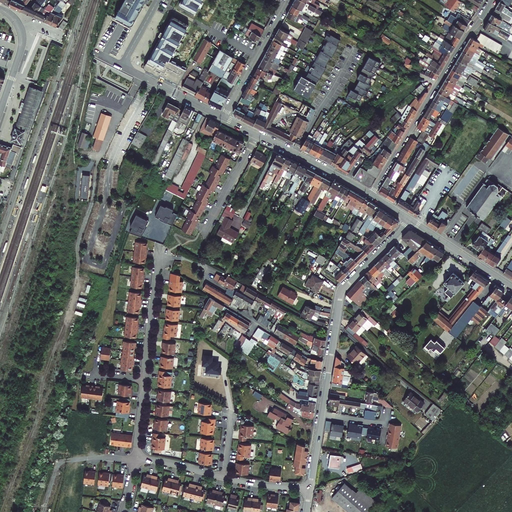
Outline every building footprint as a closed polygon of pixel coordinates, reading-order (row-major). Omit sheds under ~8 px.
[(29,0),(20,0),(19,2),(14,0),(11,0),(9,5),(21,11),(25,5),(29,0)] [(33,17),(41,6),(45,0),(36,0),(31,7),(25,5),(21,11),(33,17)] [(41,6),(33,17),(34,17),(44,22),(48,14),(49,15),(51,12),(59,2),(56,0),(52,0),(51,2),(49,4),(45,9),(41,6)] [(131,25),(133,24),(146,0),(124,0),(115,18),(129,25),(131,25)] [(185,0),(186,0),(182,7),(195,15),(203,0),(185,0)] [(322,12),(301,0),(295,0),(292,5),(301,10),(304,11),(308,13),(309,10),(314,12),(321,15),(323,12),(322,12)] [(314,0),(301,0),(322,12),(323,10),(319,7),(319,6),(314,3),(315,0),(314,0)] [(454,11),(461,2),(458,0),(452,0),(454,1),(452,4),(449,2),(446,6),(454,11)] [(500,1),(496,8),(509,15),(511,10),(511,7),(509,6),(500,1)] [(239,14),(242,8),(235,4),(232,10),(239,14)] [(299,13),(301,10),(292,5),(289,11),(308,21),(309,18),(303,14),(299,13)] [(496,8),(492,14),(502,20),(503,18),(511,23),(511,22),(511,16),(509,15),(496,8)] [(227,19),(233,23),(239,15),(232,11),(227,19)] [(308,21),(289,11),(287,16),(301,24),(302,21),(307,24),(308,21)] [(48,14),(44,22),(51,24),(56,14),(51,12),(49,15),(48,14)] [(51,24),(56,27),(62,18),(64,14),(60,13),(57,13),(56,14),(51,24)] [(450,15),(447,21),(465,31),(471,21),(458,13),(455,18),(450,15)] [(492,14),(488,21),(494,24),(495,22),(499,25),(501,23),(511,29),(511,25),(502,20),(492,14)] [(63,29),(72,20),(67,17),(65,21),(64,20),(60,27),(62,29),(63,29)] [(151,72),(177,86),(187,69),(169,61),(189,25),(176,18),(172,26),(168,24),(164,32),(162,31),(159,36),(161,37),(146,65),(153,69),(151,72)] [(444,29),(449,32),(460,38),(465,31),(447,21),(446,20),(445,23),(447,24),(444,29)] [(488,21),(484,27),(498,36),(499,34),(511,41),(511,34),(494,24),(488,21)] [(249,29),(261,36),(266,27),(261,23),(259,27),(252,23),(249,29)] [(280,28),(276,34),(289,41),(300,47),(303,49),(313,31),(306,27),(298,42),(292,39),(294,36),(293,35),(294,33),(291,31),(289,33),(280,28)] [(261,36),(249,29),(246,34),(258,42),(261,36)] [(340,39),(327,32),(324,38),(327,39),(325,44),(324,44),(312,66),(311,66),(308,71),(309,72),(306,77),(302,75),(294,89),(309,97),(319,78),(320,78),(326,67),(325,66),(331,56),(332,56),(338,45),(337,44),(340,39)] [(441,35),(440,37),(455,47),(460,38),(449,32),(448,33),(449,34),(446,38),(441,35)] [(440,37),(433,33),(431,36),(437,40),(438,39),(444,43),(443,45),(452,51),(455,47),(440,37)] [(476,40),(486,46),(497,53),(501,45),(480,33),(476,40)] [(276,34),(273,40),(286,46),(287,47),(288,45),(287,45),(289,41),(276,34)] [(485,48),(486,46),(476,40),(471,37),(468,42),(481,49),(483,46),(485,48)] [(201,63),(211,44),(212,43),(204,38),(193,59),(201,63)] [(273,40),(271,44),(281,50),(283,47),(285,48),(286,46),(273,40)] [(443,45),(436,41),(433,46),(434,46),(449,56),(452,51),(443,45)] [(465,46),(477,53),(479,51),(480,51),(479,53),(481,54),(483,50),(481,49),(468,42),(465,46)] [(271,44),(268,48),(281,55),(283,51),(281,50),(271,44)] [(432,56),(431,58),(444,66),(449,56),(434,46),(432,49),(435,51),(432,56)] [(465,46),(462,51),(478,59),(478,58),(475,57),(477,53),(465,46)] [(281,55),(268,48),(266,53),(279,59),(281,55)] [(228,67),(232,61),(234,57),(220,49),(213,63),(209,69),(222,77),(228,67)] [(472,58),(475,60),(474,62),(476,63),(478,59),(462,51),(460,55),(470,61),(472,58)] [(279,59),(266,53),(263,58),(278,64),(281,60),(279,59)] [(348,93),(360,99),(363,94),(365,95),(371,84),(369,82),(380,61),(369,55),(357,77),(360,78),(354,89),(351,87),(348,93)] [(460,55),(457,59),(467,65),(470,67),(472,68),(474,69),(476,67),(478,68),(478,69),(482,72),(484,69),(470,61),(460,55)] [(236,64),(244,68),(246,64),(234,57),(232,61),(236,63),(236,64)] [(423,60),(424,60),(441,70),(444,66),(431,58),(429,57),(428,59),(425,57),(423,60)] [(263,58),(261,62),(274,69),(277,70),(277,68),(275,67),(276,65),(278,67),(279,65),(278,64),(263,58)] [(454,64),(465,70),(467,65),(457,59),(454,64)] [(424,66),(439,74),(441,70),(424,60),(423,63),(421,65),(424,66)] [(186,81),(182,88),(195,95),(198,90),(199,90),(202,86),(201,85),(208,72),(209,69),(213,63),(209,61),(199,79),(197,78),(193,86),(191,85),(192,83),(188,81),(188,82),(186,81)] [(274,69),(261,62),(258,67),(272,73),(274,69)] [(241,74),(244,68),(236,64),(233,69),(241,74)] [(467,78),(470,73),(465,70),(454,64),(451,69),(467,78)] [(422,73),(436,78),(439,74),(424,66),(423,69),(426,70),(426,72),(423,71),(422,73)] [(222,77),(235,84),(241,74),(233,69),(228,67),(222,77)] [(261,74),(271,79),(273,74),(272,73),(258,67),(255,72),(261,74)] [(449,73),(464,82),(467,78),(451,69),(449,73)] [(462,87),(464,82),(449,73),(446,77),(462,87)] [(260,86),(272,92),(275,85),(283,89),(285,84),(287,80),(282,78),(273,74),(271,79),(269,83),(262,80),(260,86)] [(250,81),(260,86),(262,80),(259,79),(253,76),(250,81)] [(222,77),(220,80),(227,84),(230,87),(228,91),(230,92),(235,84),(222,77)] [(446,77),(444,82),(459,91),(462,87),(446,77)] [(477,84),(468,79),(467,82),(478,88),(480,86),(477,84)] [(250,81),(248,86),(257,91),(260,86),(250,81)] [(441,87),(456,96),(459,91),(444,82),(441,87)] [(418,100),(422,103),(432,85),(430,84),(426,88),(421,95),(418,100)] [(272,92),(279,95),(281,93),(282,89),(283,89),(275,85),(272,92)] [(204,100),(209,92),(206,90),(207,88),(202,86),(199,90),(198,90),(195,95),(204,100)] [(213,94),(208,102),(221,109),(228,96),(219,91),(221,89),(217,86),(213,94)] [(257,91),(248,86),(245,91),(255,96),(257,91)] [(32,109),(39,90),(30,87),(24,106),(12,140),(21,143),(32,109)] [(418,92),(421,95),(426,88),(424,87),(418,92)] [(441,87),(438,91),(451,99),(453,100),(456,96),(441,87)] [(44,92),(39,90),(32,109),(21,143),(26,145),(44,92)] [(255,96),(245,91),(242,96),(249,100),(252,101),(254,97),(255,96)] [(435,97),(441,101),(442,99),(449,103),(451,99),(438,91),(435,97)] [(213,94),(209,92),(204,100),(208,102),(213,94)] [(269,115),(262,130),(266,131),(296,146),(299,140),(300,137),(301,137),(309,121),(299,117),(292,132),(287,129),(285,133),(270,126),(282,104),(307,116),(311,107),(281,93),(279,95),(278,96),(276,97),(277,99),(269,115)] [(254,97),(252,101),(246,112),(252,115),(259,100),(254,97)] [(418,100),(417,99),(416,98),(410,106),(417,110),(422,103),(418,100)] [(440,104),(433,99),(430,105),(439,110),(440,108),(444,110),(446,107),(440,104)] [(241,111),(235,108),(233,112),(234,115),(242,119),(245,114),(246,112),(252,101),(249,100),(246,106),(244,105),(241,111)] [(455,101),(452,105),(449,110),(447,108),(441,118),(444,120),(447,122),(459,104),(455,101)] [(175,120),(178,122),(181,115),(179,115),(180,113),(179,113),(181,110),(178,109),(179,108),(169,103),(163,114),(175,120)] [(264,104),(261,110),(253,125),(262,130),(269,115),(266,113),(264,112),(267,106),(264,104)] [(436,116),(439,110),(430,105),(423,116),(429,119),(431,116),(433,117),(434,115),(436,116)] [(352,106),(350,108),(357,112),(357,113),(359,116),(364,113),(352,106)] [(182,123),(188,126),(195,111),(185,107),(181,115),(178,122),(173,132),(171,135),(174,136),(178,128),(179,128),(182,123)] [(252,118),(245,114),(242,119),(253,125),(261,110),(257,108),(252,118)] [(408,109),(403,117),(402,118),(408,123),(409,124),(415,114),(408,109)] [(395,122),(401,116),(397,112),(392,118),(395,122)] [(97,138),(104,140),(112,116),(101,113),(93,137),(97,138)] [(192,128),(196,130),(203,115),(199,113),(195,120),(196,121),(192,128)] [(316,131),(305,150),(308,152),(322,131),(332,116),(328,114),(316,131)] [(423,116),(420,121),(427,125),(429,122),(433,125),(434,126),(436,123),(431,120),(429,119),(423,116)] [(215,137),(217,131),(221,124),(206,117),(202,126),(210,130),(212,131),(211,134),(211,135),(215,137)] [(437,121),(436,123),(434,126),(433,127),(441,132),(442,131),(444,127),(441,125),(443,123),(446,125),(447,122),(444,120),(441,118),(439,117),(439,119),(437,121)] [(402,118),(398,122),(405,127),(408,123),(402,118)] [(423,130),(429,133),(432,129),(429,128),(429,129),(426,127),(427,125),(420,121),(417,126),(423,130)] [(398,122),(395,125),(404,130),(405,127),(398,122)] [(396,127),(393,130),(402,136),(405,131),(404,130),(395,125),(394,126),(396,127)] [(436,133),(439,135),(441,132),(433,127),(432,128),(432,129),(429,133),(430,134),(430,135),(434,138),(436,133)] [(491,159),(509,134),(498,128),(481,152),(477,157),(485,163),(489,157),(491,159)] [(173,132),(170,130),(168,129),(160,145),(165,147),(171,135),(173,132)] [(300,148),(305,150),(316,131),(312,129),(304,142),(300,148)] [(366,134),(371,139),(375,135),(370,130),(366,134)] [(388,136),(397,143),(402,136),(393,130),(388,136)] [(147,136),(138,131),(132,143),(141,148),(147,136)] [(219,145),(224,134),(217,131),(215,137),(212,142),(219,145)] [(308,152),(312,154),(318,145),(325,133),(322,131),(308,152)] [(87,139),(88,134),(83,133),(78,146),(88,149),(91,141),(87,139)] [(318,145),(312,154),(315,155),(323,143),(328,134),(325,133),(318,145)] [(322,159),(329,149),(332,145),(338,136),(339,136),(334,133),(331,137),(318,157),(322,159)] [(224,147),(229,137),(224,134),(219,145),(224,147)] [(366,145),(374,151),(375,149),(372,146),(377,140),(379,142),(376,145),(377,146),(382,141),(375,135),(371,139),(366,145)] [(323,143),(315,155),(318,157),(331,137),(330,136),(325,144),(323,143)] [(338,136),(332,145),(336,148),(338,144),(337,143),(340,137),(338,136)] [(377,150),(388,158),(397,143),(388,136),(381,145),(384,148),(382,149),(379,147),(377,150)] [(230,150),(235,140),(229,137),(224,147),(230,150)] [(417,141),(411,137),(398,159),(405,163),(418,141),(417,141)] [(104,140),(97,138),(93,149),(100,151),(104,140)] [(176,170),(178,166),(179,163),(181,160),(182,158),(182,157),(185,152),(185,151),(187,148),(188,145),(190,142),(183,138),(164,179),(168,181),(170,182),(175,172),(176,170)] [(429,140),(426,138),(425,140),(423,144),(421,147),(421,146),(415,155),(416,156),(420,158),(429,144),(427,143),(429,140)] [(354,154),(357,149),(359,146),(362,148),(365,144),(360,139),(354,144),(348,150),(354,154)] [(235,153),(240,142),(235,140),(230,150),(235,153)] [(339,145),(338,144),(336,148),(340,150),(342,146),(346,142),(344,140),(339,145)] [(187,148),(185,151),(185,152),(188,153),(193,142),(190,141),(190,142),(188,145),(187,148)] [(241,141),(240,142),(235,153),(240,155),(246,144),(241,141)] [(338,152),(330,163),(336,167),(344,156),(348,150),(354,144),(351,141),(345,147),(340,154),(338,152)] [(0,170),(4,172),(6,166),(11,168),(12,164),(13,164),(18,150),(12,148),(0,143),(0,170)] [(13,144),(12,148),(18,150),(13,164),(15,165),(22,147),(20,146),(13,144)] [(201,147),(199,151),(197,154),(184,181),(185,181),(182,187),(187,189),(189,190),(210,148),(203,144),(201,147)] [(357,149),(362,153),(364,150),(369,154),(371,152),(372,153),(374,151),(366,145),(365,144),(362,148),(359,146),(357,149)] [(152,162),(156,164),(164,149),(160,147),(156,155),(152,162)] [(326,161),(333,151),(329,149),(322,159),(326,161)] [(361,162),(363,159),(360,157),(362,153),(357,149),(354,154),(352,156),(357,159),(361,162)] [(326,161),(330,163),(338,152),(334,150),(333,151),(326,161)] [(388,158),(377,150),(375,152),(374,154),(377,156),(376,158),(385,163),(388,158)] [(262,153),(257,151),(251,161),(262,167),(267,158),(261,154),(262,153)] [(264,180),(261,185),(264,187),(268,180),(269,180),(274,170),(272,170),(275,165),(281,169),(287,158),(277,153),(264,180)] [(430,162),(434,156),(428,153),(397,204),(404,208),(407,202),(405,200),(410,192),(411,192),(418,181),(421,176),(429,163),(430,162)] [(231,159),(222,154),(217,164),(216,167),(213,166),(210,172),(213,174),(206,186),(204,185),(200,191),(197,197),(200,199),(193,211),(191,210),(188,217),(190,218),(183,230),(191,235),(198,222),(197,221),(198,220),(201,215),(201,216),(208,203),(207,203),(208,201),(213,192),(213,190),(215,191),(221,178),(220,178),(222,173),(223,171),(224,172),(231,159)] [(346,158),(344,156),(336,167),(347,173),(357,159),(352,156),(352,157),(348,154),(346,158)] [(370,161),(372,162),(382,168),(385,163),(376,158),(375,159),(371,156),(368,158),(370,161)] [(416,156),(408,169),(406,172),(410,175),(420,158),(416,156)] [(176,170),(175,172),(177,174),(184,159),(182,158),(181,160),(179,163),(178,166),(176,170)] [(281,175),(285,177),(292,161),(287,158),(281,169),(274,181),(277,182),(281,175)] [(364,163),(360,167),(365,170),(370,161),(368,158),(364,163)] [(433,165),(437,168),(441,161),(437,158),(433,165)] [(398,159),(392,168),(399,173),(403,175),(405,172),(406,172),(408,169),(403,166),(405,163),(398,159)] [(287,186),(291,179),(299,165),(292,161),(285,177),(284,178),(288,179),(287,181),(285,185),(287,186)] [(354,177),(361,181),(361,180),(368,184),(373,183),(382,168),(372,162),(367,172),(365,170),(360,167),(354,177)] [(299,165),(291,179),(295,181),(289,191),(290,192),(288,196),(291,197),(307,169),(299,165)] [(387,176),(392,179),(394,180),(395,180),(399,173),(392,168),(387,176)] [(295,209),(302,197),(307,188),(310,183),(316,173),(307,169),(291,197),(295,200),(295,201),(293,205),(291,209),(294,210),(295,209)] [(316,173),(310,183),(313,185),(319,175),(316,173)] [(404,185),(410,176),(406,173),(400,182),(404,185)] [(476,174),(470,182),(474,186),(480,177),(476,174)] [(88,200),(90,175),(83,175),(80,199),(88,200)] [(309,204),(324,178),(319,175),(313,185),(315,186),(307,199),(304,198),(302,197),(295,209),(303,214),(309,204)] [(392,179),(387,176),(378,190),(379,193),(386,197),(392,187),(388,185),(392,179)] [(474,197),(474,196),(473,197),(474,197),(471,201),(471,200),(470,201),(471,201),(469,205),(468,204),(467,205),(468,205),(467,206),(466,206),(467,207),(467,208),(468,207),(471,209),(470,210),(471,210),(479,216),(480,217),(480,216),(483,219),(484,220),(485,219),(485,218),(486,218),(486,217),(488,214),(489,214),(489,213),(491,210),(492,210),(492,209),(494,206),(495,205),(494,205),(497,201),(499,203),(508,191),(498,184),(497,185),(494,183),(495,182),(488,177),(483,185),(482,184),(482,185),(480,188),(479,189),(480,189),(477,193),(477,192),(476,193),(477,193),(474,197)] [(333,182),(324,178),(309,204),(312,206),(317,198),(322,201),(328,190),(333,182)] [(330,197),(335,200),(343,186),(334,180),(333,182),(328,190),(322,201),(314,214),(323,219),(325,216),(326,214),(322,212),(330,197)] [(392,187),(386,197),(394,202),(404,185),(400,182),(398,181),(397,183),(394,181),(392,187)] [(167,189),(173,191),(176,193),(179,187),(170,183),(169,184),(167,189)] [(335,207),(337,204),(347,188),(343,186),(335,200),(331,205),(335,207)] [(347,188),(337,204),(340,207),(344,201),(350,190),(347,188)] [(354,209),(355,207),(361,196),(350,190),(344,201),(348,203),(346,207),(351,210),(352,208),(354,209)] [(424,204),(427,200),(420,195),(417,199),(422,202),(421,203),(424,204)] [(357,211),(358,212),(366,199),(361,196),(355,207),(358,209),(357,211)] [(358,212),(356,215),(358,217),(357,218),(351,229),(356,232),(363,221),(362,220),(360,219),(366,209),(371,202),(366,199),(358,212)] [(411,205),(408,211),(414,214),(416,216),(420,211),(417,209),(418,208),(421,203),(422,202),(417,199),(413,206),(411,205)] [(360,219),(362,220),(366,213),(369,215),(375,205),(371,202),(366,209),(360,219)] [(166,208),(161,205),(155,217),(160,219),(161,219),(167,222),(166,223),(172,226),(177,215),(172,213),(174,210),(166,206),(166,208)] [(228,205),(226,209),(235,214),(236,210),(228,205)] [(380,208),(375,205),(369,215),(370,215),(362,228),(365,230),(367,228),(380,208)] [(376,226),(385,212),(380,208),(367,228),(369,229),(371,230),(373,230),(376,226)] [(438,216),(434,213),(427,223),(436,229),(444,219),(450,210),(448,208),(445,212),(443,210),(438,216)] [(343,219),(347,221),(352,212),(349,210),(343,219)] [(505,228),(511,218),(511,212),(510,211),(500,225),(505,228)] [(390,215),(385,212),(376,226),(378,227),(383,225),(390,215)] [(132,227),(129,232),(140,237),(142,233),(141,232),(144,226),(145,226),(148,221),(136,214),(129,226),(132,227)] [(388,228),(395,218),(390,215),(383,225),(386,227),(387,227),(388,228)] [(233,220),(226,217),(217,233),(223,236),(221,240),(227,243),(228,240),(234,242),(239,233),(232,230),(233,229),(229,227),(233,220)] [(387,227),(386,228),(390,233),(399,224),(398,220),(395,218),(388,228),(387,227)] [(245,219),(242,225),(248,228),(251,223),(245,219)] [(447,221),(444,219),(436,229),(441,233),(450,220),(448,219),(447,221)] [(481,251),(492,236),(487,233),(490,228),(482,222),(478,228),(483,231),(476,241),(476,240),(472,245),(481,251)] [(379,232),(380,233),(385,238),(390,233),(386,228),(384,231),(382,230),(379,232)] [(377,238),(381,242),(384,238),(380,234),(375,231),(371,235),(377,238)] [(409,231),(402,237),(411,246),(403,254),(404,255),(408,259),(427,240),(415,233),(412,231),(409,231)] [(346,238),(351,242),(355,235),(350,232),(346,238)] [(376,246),(381,242),(377,238),(371,235),(369,238),(365,235),(366,233),(364,232),(362,235),(372,242),(376,246)] [(363,250),(368,254),(376,246),(372,242),(362,235),(360,238),(367,244),(362,249),(363,250)] [(492,236),(481,251),(478,256),(488,262),(495,253),(491,251),(494,247),(491,245),(495,239),(493,238),(494,236),(492,235),(492,236)] [(346,238),(344,237),(338,247),(341,250),(346,253),(359,263),(368,254),(363,250),(362,249),(356,245),(351,242),(346,238)] [(408,259),(412,263),(423,253),(424,253),(431,243),(427,240),(408,259)] [(488,262),(494,267),(501,257),(498,255),(503,248),(502,248),(506,242),(504,240),(495,253),(488,262)] [(135,241),(133,251),(146,253),(146,249),(145,249),(146,242),(135,241)] [(427,255),(434,245),(431,243),(424,253),(427,255)] [(400,258),(404,255),(403,254),(394,245),(386,253),(393,260),(398,255),(400,258)] [(432,257),(438,248),(434,245),(427,255),(424,259),(427,261),(432,257)] [(432,257),(438,260),(444,252),(438,248),(432,257)] [(145,257),(146,253),(133,251),(132,261),(143,263),(144,257),(145,257)] [(349,264),(353,269),(359,263),(346,253),(344,257),(346,259),(350,263),(349,264)] [(382,257),(389,264),(390,262),(392,264),(395,262),(393,260),(386,253),(382,257)] [(326,258),(319,254),(315,261),(323,265),(326,258)] [(277,262),(282,264),(286,258),(281,255),(277,262)] [(378,261),(390,273),(394,269),(389,264),(382,257),(378,261)] [(269,268),(272,262),(266,259),(263,265),(269,268)] [(511,276),(511,259),(507,268),(503,273),(511,278),(511,276)] [(334,273),(332,275),(340,282),(347,275),(337,266),(331,260),(329,263),(333,265),(330,268),(334,273)] [(386,277),(390,273),(378,261),(374,265),(384,274),(386,277)] [(339,263),(337,266),(347,275),(351,271),(347,266),(345,264),(342,267),(339,263)] [(380,277),(384,274),(374,265),(368,271),(381,283),(382,282),(381,280),(382,279),(380,277)] [(132,266),(131,276),(143,278),(144,274),(143,273),(144,267),(132,266)] [(262,279),(266,273),(263,271),(265,267),(262,266),(256,276),(262,279)] [(422,275),(417,270),(414,267),(408,273),(416,281),(422,275)] [(422,276),(425,273),(419,268),(417,270),(422,275),(422,276)] [(364,275),(377,288),(381,283),(368,271),(364,275)] [(462,329),(463,327),(481,305),(474,300),(489,281),(474,271),(470,276),(474,280),(472,283),(476,287),(449,320),(438,311),(432,318),(456,337),(462,329)] [(445,299),(448,301),(464,282),(453,272),(444,283),(448,287),(444,291),(449,295),(445,299)] [(233,288),(237,281),(228,276),(226,279),(215,273),(212,279),(218,283),(218,282),(229,288),(232,290),(233,288)] [(412,285),(416,281),(408,273),(407,274),(404,277),(412,285)] [(310,281),(306,286),(314,291),(314,292),(317,293),(323,281),(313,275),(311,279),(309,278),(308,280),(310,281)] [(377,288),(364,275),(355,284),(361,290),(363,287),(362,285),(363,284),(366,287),(367,286),(368,285),(374,290),(375,289),(375,290),(377,288)] [(143,282),(143,278),(131,276),(129,286),(141,288),(142,282),(143,282)] [(183,281),(170,280),(169,285),(170,285),(170,287),(169,291),(181,292),(183,281)] [(247,287),(237,281),(233,288),(237,290),(243,294),(247,287)] [(203,289),(229,304),(230,303),(231,301),(233,298),(226,294),(207,283),(203,289)] [(389,292),(395,286),(393,283),(386,289),(389,292)] [(497,300),(500,296),(504,291),(497,286),(481,305),(463,327),(466,329),(470,324),(471,324),(474,320),(478,324),(487,312),(482,307),(484,304),(486,305),(492,296),(497,300)] [(243,294),(245,295),(253,300),(257,293),(247,287),(243,294)] [(290,291),(283,287),(278,296),(292,304),(297,296),(294,294),(294,293),(290,290),(290,291)] [(234,295),(237,291),(237,290),(233,288),(232,290),(229,288),(226,294),(233,298),(234,296),(234,295)] [(358,305),(367,296),(362,291),(361,290),(352,299),(352,300),(358,305)] [(130,291),(128,301),(141,303),(141,299),(140,298),(141,292),(130,291)] [(239,306),(244,296),(237,291),(234,295),(234,296),(233,298),(231,301),(239,306)] [(181,296),(168,294),(167,299),(168,299),(168,301),(168,305),(180,306),(181,296)] [(256,299),(261,302),(264,297),(258,294),(256,299)] [(511,308),(511,295),(506,302),(497,314),(486,329),(494,336),(495,334),(499,329),(495,325),(499,320),(499,319),(498,318),(504,309),(508,311),(509,311),(511,308)] [(244,296),(239,306),(242,308),(245,303),(248,304),(250,315),(253,316),(251,307),(254,301),(244,296)] [(497,300),(490,308),(497,314),(506,302),(500,296),(497,300)] [(210,297),(199,316),(202,318),(206,311),(212,315),(215,309),(211,307),(213,304),(222,310),(224,306),(210,297)] [(268,309),(269,307),(272,302),(264,297),(261,302),(264,303),(263,306),(268,309)] [(254,301),(251,307),(258,310),(261,303),(255,300),(254,301)] [(140,307),(141,303),(128,301),(127,311),(139,312),(139,306),(140,307)] [(280,306),(272,302),(269,307),(277,311),(280,306)] [(384,312),(392,320),(399,313),(394,309),(397,307),(393,303),(384,312)] [(306,305),(303,310),(318,318),(320,314),(330,316),(331,313),(324,312),(321,311),(320,311),(314,309),(306,305)] [(280,306),(277,311),(279,312),(277,315),(280,317),(279,318),(278,318),(275,324),(274,324),(271,329),(275,332),(279,324),(287,310),(280,306)] [(180,310),(167,308),(166,312),(167,313),(167,315),(166,319),(178,320),(180,310)] [(227,321),(228,320),(233,312),(229,309),(223,318),(227,321)] [(303,310),(301,314),(318,324),(325,326),(326,323),(319,321),(318,322),(317,321),(318,318),(303,310)] [(375,325),(377,322),(363,310),(361,312),(360,311),(354,318),(361,325),(368,318),(375,325)] [(228,320),(237,325),(242,317),(233,312),(228,320)] [(127,316),(126,326),(138,327),(139,323),(138,323),(139,317),(127,316)] [(242,317),(237,325),(241,328),(246,320),(242,317)] [(267,328),(271,322),(263,318),(262,320),(260,323),(264,326),(267,328)] [(347,325),(348,326),(346,329),(361,342),(364,339),(359,335),(365,329),(361,325),(354,318),(347,325)] [(222,321),(221,321),(219,319),(212,330),(215,332),(219,325),(222,321)] [(251,323),(246,320),(241,328),(246,331),(251,323)] [(178,324),(166,322),(166,326),(165,329),(164,329),(163,337),(171,339),(171,335),(176,336),(178,324)] [(229,326),(226,324),(219,333),(224,336),(226,334),(224,333),(229,326)] [(275,332),(274,333),(295,345),(300,336),(287,329),(279,324),(275,332)] [(138,332),(138,327),(126,326),(125,336),(136,337),(137,331),(138,332)] [(300,336),(306,339),(308,340),(314,342),(313,343),(325,346),(327,336),(320,334),(319,338),(315,337),(310,335),(309,336),(306,335),(289,326),(287,329),(300,336)] [(258,327),(254,335),(260,338),(265,331),(258,327)] [(487,332),(493,337),(494,336),(486,329),(484,331),(483,332),(486,334),(487,332)] [(501,338),(495,334),(494,336),(493,337),(490,340),(496,345),(496,344),(501,338)] [(235,345),(239,349),(247,338),(242,335),(235,345)] [(279,340),(271,335),(268,341),(276,345),(279,340)] [(496,344),(501,348),(505,344),(505,343),(507,340),(502,336),(501,338),(496,344)] [(247,338),(239,349),(247,355),(255,344),(247,338)] [(431,338),(423,348),(427,351),(430,348),(438,355),(446,346),(439,340),(438,341),(437,340),(435,342),(431,338)] [(312,349),(310,354),(324,355),(325,346),(313,343),(314,342),(308,340),(306,339),(304,342),(307,343),(306,344),(312,346),(312,348),(312,349)] [(125,345),(124,350),(135,351),(136,346),(137,346),(137,342),(124,340),(124,345),(125,345)] [(280,347),(290,354),(293,349),(279,340),(276,345),(280,347)] [(176,343),(163,341),(162,346),(163,346),(163,348),(162,352),(174,354),(176,343)] [(500,349),(505,353),(509,349),(509,347),(505,344),(501,348),(500,349)] [(368,356),(356,345),(347,356),(356,364),(357,362),(360,365),(368,356)] [(112,347),(103,346),(101,357),(106,357),(106,359),(110,359),(112,347)] [(289,355),(290,354),(280,347),(279,349),(289,355)] [(294,358),(298,352),(293,349),(290,354),(289,355),(289,356),(294,358)] [(122,355),(122,359),(135,361),(136,357),(134,357),(135,351),(124,350),(123,355),(122,355)] [(294,358),(305,365),(307,358),(298,352),(294,358)] [(283,364),(286,359),(283,357),(282,358),(277,354),(275,357),(283,364)] [(212,356),(204,355),(203,364),(207,365),(206,372),(220,374),(221,367),(218,367),(218,362),(211,361),(212,356)] [(174,357),(161,356),(160,360),(161,360),(161,362),(161,366),(173,368),(174,357)] [(349,371),(344,371),(345,364),(336,356),(333,373),(348,376),(349,371)] [(307,358),(305,365),(322,368),(323,360),(307,358)] [(135,361),(122,359),(121,364),(122,364),(122,369),(133,370),(133,365),(134,365),(135,361)] [(290,368),(296,372),(298,369),(300,365),(298,364),(295,368),(292,366),(290,368)] [(308,373),(321,374),(321,369),(306,368),(300,365),(298,369),(300,370),(308,373)] [(298,369),(296,372),(304,378),(320,380),(321,374),(308,373),(300,370),(298,369)] [(167,371),(159,370),(158,378),(159,378),(159,381),(158,385),(170,387),(172,375),(166,375),(167,371)] [(331,385),(348,388),(348,384),(342,383),(342,379),(348,380),(349,377),(349,376),(348,376),(333,373),(331,385)] [(307,395),(317,397),(319,385),(309,383),(307,395)] [(133,389),(133,385),(121,384),(120,394),(133,396),(133,391),(132,391),(133,389)] [(93,398),(94,385),(90,385),(90,386),(87,386),(84,385),(83,397),(93,398)] [(98,386),(94,385),(93,398),(104,399),(105,388),(101,387),(98,387),(98,386)] [(278,396),(291,404),(298,408),(315,411),(317,397),(307,395),(298,394),(298,392),(291,387),(290,390),(292,390),(291,396),(296,399),(305,400),(305,403),(301,403),(301,404),(297,403),(281,393),(278,396)] [(171,391),(159,389),(158,393),(158,395),(157,395),(157,400),(169,401),(171,391)] [(377,392),(367,391),(366,402),(372,403),(373,399),(378,400),(385,406),(393,408),(377,392)] [(417,411),(424,403),(410,392),(403,400),(417,411)] [(344,400),(329,397),(328,403),(365,409),(364,417),(375,419),(377,405),(344,400)] [(131,406),(131,402),(119,400),(118,411),(131,413),(132,408),(131,408),(131,406)] [(212,408),(213,405),(201,403),(199,414),(213,415),(213,411),(212,411),(212,408)] [(433,403),(429,407),(425,413),(432,419),(440,408),(433,403)] [(170,405),(158,404),(157,408),(157,409),(156,409),(155,414),(168,416),(170,405)] [(298,414),(314,417),(315,411),(298,408),(291,404),(289,406),(298,412),(298,414)] [(288,434),(290,429),(291,429),(292,428),(291,427),(293,423),(292,423),(290,422),(292,418),(288,417),(289,415),(275,407),(272,412),(270,411),(267,415),(275,419),(276,418),(280,420),(276,427),(288,434)] [(169,420),(157,418),(156,422),(156,424),(155,424),(154,428),(167,430),(169,420)] [(276,418),(275,419),(272,425),(276,427),(280,420),(276,418)] [(202,433),(214,435),(214,431),(215,428),(216,428),(217,420),(209,419),(209,422),(203,422),(202,433)] [(342,436),(343,426),(332,424),(332,421),(326,420),(324,427),(331,428),(330,431),(330,434),(342,436)] [(388,434),(399,436),(401,425),(388,422),(388,426),(389,427),(388,434)] [(351,438),(360,440),(363,425),(358,424),(357,425),(355,425),(355,424),(349,423),(347,436),(351,436),(351,438)] [(254,426),(242,424),(241,429),(241,432),(240,431),(239,440),(246,441),(247,437),(252,438),(254,426)] [(366,438),(379,440),(381,428),(377,427),(377,429),(368,427),(366,438)] [(162,433),(154,432),(153,441),(154,441),(154,444),(153,448),(165,449),(167,438),(162,437),(162,433)] [(120,448),(121,434),(112,434),(111,446),(115,446),(117,446),(117,447),(120,448)] [(121,434),(120,448),(124,448),(124,447),(126,447),(130,447),(131,435),(121,434)] [(386,445),(397,447),(399,436),(388,434),(386,434),(386,438),(387,438),(386,445)] [(214,444),(215,440),(203,438),(201,449),(214,451),(215,446),(214,446),(214,444)] [(251,445),(239,444),(239,448),(238,451),(237,451),(236,459),(244,460),(244,456),(250,457),(251,445)] [(301,445),(297,444),(293,466),(296,466),(295,474),(304,475),(309,447),(301,445)] [(211,458),(212,454),(200,452),(198,463),(211,465),(212,460),(211,460),(211,458)] [(342,456),(330,454),(328,466),(339,468),(340,459),(343,460),(343,457),(342,456)] [(236,469),(235,473),(247,475),(249,464),(236,463),(235,467),(236,467),(236,469)] [(348,472),(362,468),(361,463),(346,468),(348,472)] [(271,468),(269,481),(273,482),(273,480),(276,481),(280,481),(281,470),(271,468)] [(92,470),(88,470),(86,482),(97,483),(99,470),(94,470),(94,471),(92,470)] [(106,472),(102,472),(101,484),(111,485),(113,472),(108,471),(108,472),(106,472)] [(120,474),(116,474),(115,486),(125,487),(127,474),(122,473),(122,474),(120,474)] [(151,488),(154,475),(151,474),(150,476),(148,476),(146,475),(143,486),(151,488)] [(158,476),(154,475),(151,488),(159,490),(162,479),(159,478),(157,478),(158,476)] [(172,492),(175,479),(171,478),(171,480),(169,479),(167,478),(164,490),(172,492)] [(179,480),(175,479),(172,492),(180,494),(183,483),(180,482),(178,481),(179,480)] [(370,511),(374,508),(356,492),(345,482),(332,497),(348,511),(370,511)] [(194,498),(197,485),(193,484),(193,486),(190,485),(187,484),(184,495),(194,498)] [(201,486),(197,485),(194,498),(203,500),(206,489),(203,489),(200,488),(201,486)] [(314,500),(320,501),(323,485),(316,488),(314,500)] [(356,492),(374,508),(379,504),(360,487),(356,492)] [(216,504),(219,491),(215,490),(215,492),(213,491),(211,491),(208,502),(216,504)] [(223,492),(219,491),(216,504),(224,506),(227,495),(224,494),(222,493),(223,492)] [(235,495),(232,494),(228,507),(238,510),(241,499),(237,498),(235,497),(235,495)] [(273,495),(269,494),(268,507),(278,508),(280,497),(276,496),(273,496),(273,495)] [(252,511),(254,499),(250,498),(250,500),(249,500),(246,499),(244,511),(252,511)] [(258,499),(254,499),(252,511),(260,511),(262,501),(259,501),(258,501),(258,499)] [(99,511),(100,511),(112,511),(113,511),(111,511),(111,509),(112,505),(109,504),(110,502),(106,500),(105,503),(102,502),(99,511)] [(287,508),(286,511),(298,511),(300,502),(291,501),(289,508),(287,508)]
